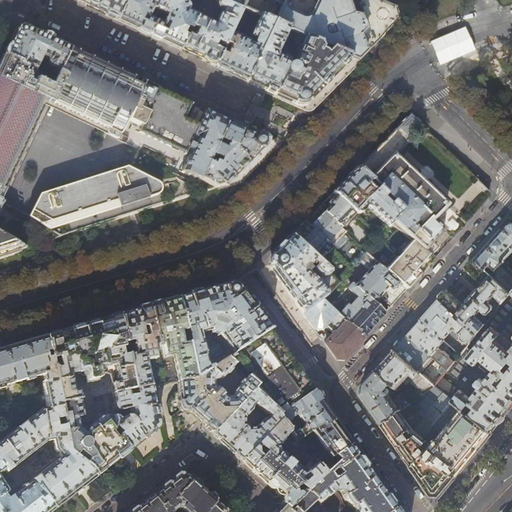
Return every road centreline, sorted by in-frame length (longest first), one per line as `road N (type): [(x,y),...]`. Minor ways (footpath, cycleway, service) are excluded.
road 1 (tertiary): [(412,67),(225,241),(0,311)]
road 2 (residential): [(334,392),(511,194)]
road 3 (residential): [(251,511),(261,500),(198,443),(108,511)]
road 4 (residential): [(419,511),(334,392)]
road 5 (residential): [(334,392),(246,279)]
road 6 (residential): [(511,169),(412,67)]
